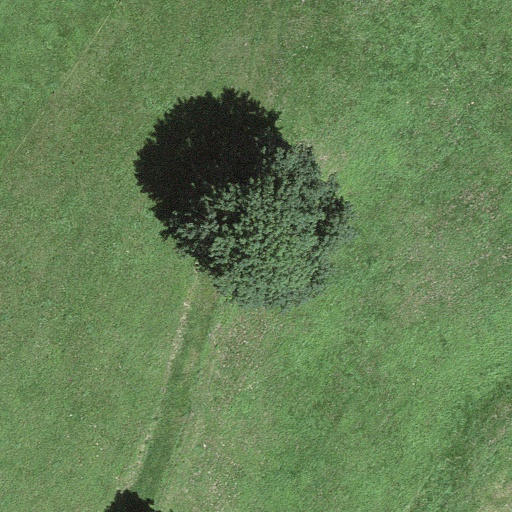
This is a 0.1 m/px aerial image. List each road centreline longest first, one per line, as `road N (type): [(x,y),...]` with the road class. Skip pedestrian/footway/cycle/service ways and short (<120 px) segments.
road 1 (track): [(139,511),(194,352),(278,3)]
road 2 (track): [(425,511),(511,408)]
